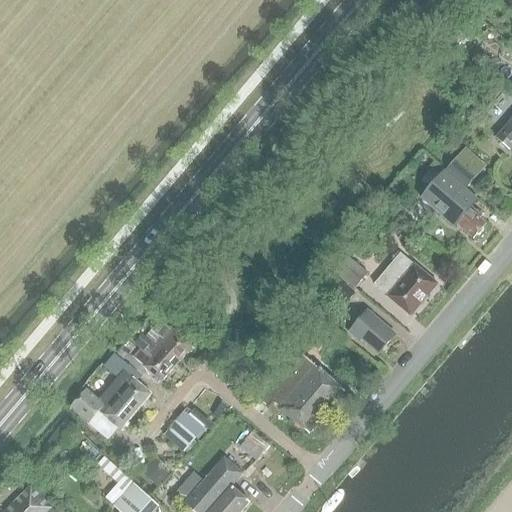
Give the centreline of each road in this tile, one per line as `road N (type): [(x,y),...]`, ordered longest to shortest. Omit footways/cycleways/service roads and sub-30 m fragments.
road 1 (primary): [(0,421),(356,0)]
road 2 (residential): [(511,254),(283,511)]
road 3 (unknown): [(130,444),(198,374),(316,475)]
